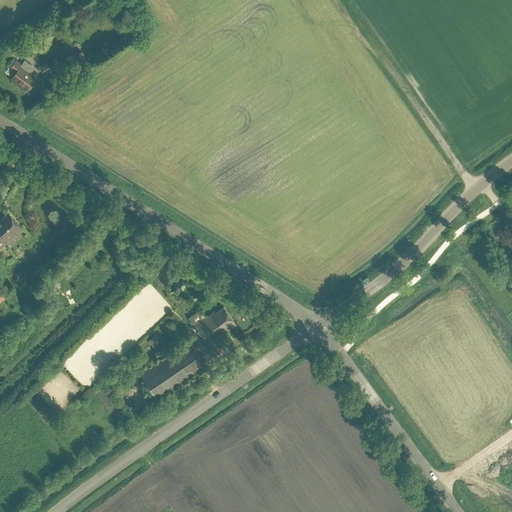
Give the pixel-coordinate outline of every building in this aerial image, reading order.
[(44,63),(49,75),(81,63),(76,50),(44,63)] [(29,73),(34,66),(24,59),(21,64),(15,60),(10,67),(15,71),(11,77),(27,89),(35,77),(29,73)] [(0,247),(15,234),(13,232),(20,226),(8,212),(0,219),(0,247)] [(142,274),(56,359),(84,388),(170,303),(142,274)] [(360,286),(358,283),(351,287),(354,291),(360,286)] [(194,324),(210,347),(215,343),(213,340),(236,323),(223,306),(215,313),(214,311),(205,317),(204,316),(194,324)] [(154,333),(147,340),(152,346),(160,340),(154,333)] [(189,339),(139,372),(156,397),(205,363),(189,339)] [(45,386),(48,383),(43,378),(34,387),(56,406),(63,398),(53,390),(52,391),(45,386)]
